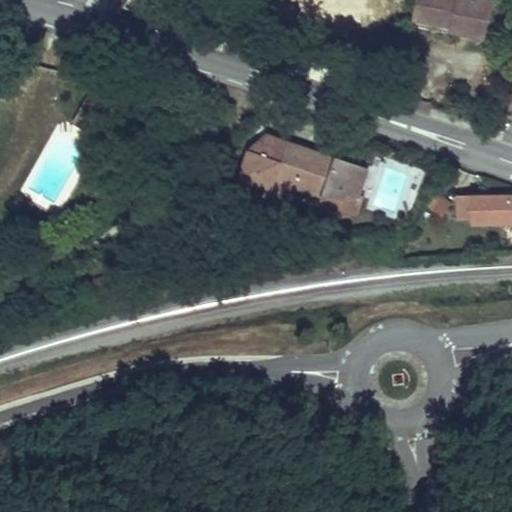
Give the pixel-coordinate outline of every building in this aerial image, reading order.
[(485,33),(492,1),(488,0),(419,0),(416,19),(485,33)] [(485,33),(455,27),(454,33),(484,39),(485,33)] [(377,62),(373,74),(389,80),(393,67),(377,62)] [(96,135),(109,112),(89,100),(76,123),(96,135)] [(117,164),(131,140),(114,130),(121,119),(109,112),(96,135),(106,141),(99,153),(117,164)] [(367,169),(337,158),(337,159),(269,135),(251,150),(241,179),(272,190),(276,180),(295,186),(323,196),(323,198),(325,198),(321,210),(341,217),(360,212),(365,198),(358,195),(367,169)] [(290,201),(295,186),(276,180),(272,190),(271,194),(290,201)] [(444,213),(452,202),(437,192),(430,202),(444,213)] [(511,196),(475,197),(475,217),(475,223),(511,221),(511,196)] [(475,217),(475,197),(459,198),(460,218),(475,217)]
